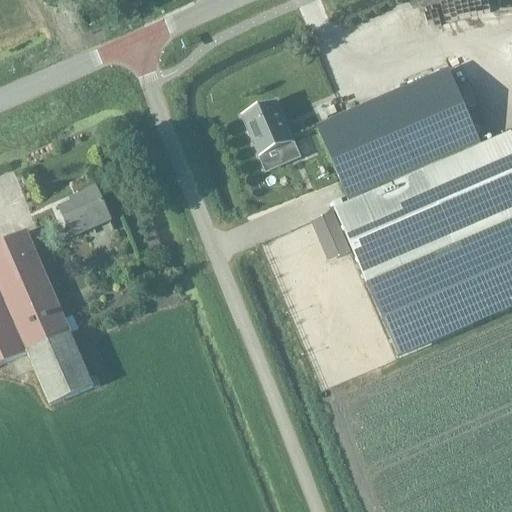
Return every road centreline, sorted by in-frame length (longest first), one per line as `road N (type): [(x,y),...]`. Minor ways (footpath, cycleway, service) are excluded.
road 1 (unclassified): [(318,511),(134,42)]
road 2 (tertiary): [(0,101),(134,42)]
